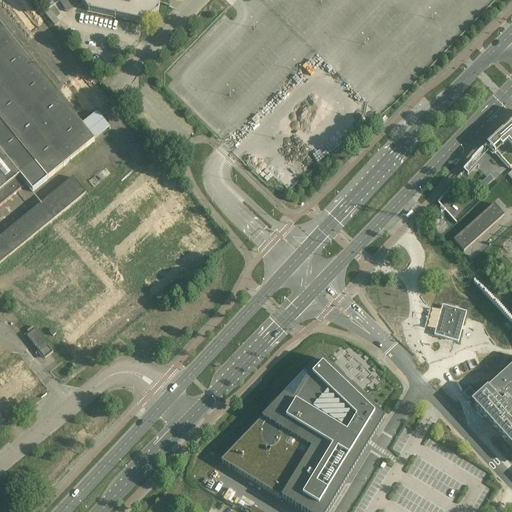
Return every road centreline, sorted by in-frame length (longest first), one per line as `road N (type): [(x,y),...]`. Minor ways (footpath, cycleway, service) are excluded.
road 1 (unknown): [(6,0),(92,99),(109,135),(100,151),(0,231)]
road 2 (secondary): [(505,38),(302,253)]
road 3 (secondary): [(325,279),(511,86)]
road 4 (unclassified): [(229,182),(128,80),(200,0)]
road 5 (unknown): [(0,463),(121,372),(169,396)]
road 6 (secondary): [(290,266),(169,396)]
road 7 (secondary): [(191,417),(313,291)]
road 8 (secondary): [(169,396),(62,511)]
road 9 (unclassified): [(420,386),(341,511)]
road 10 (unclassified): [(420,386),(511,482)]
road 11 (secondary): [(99,511),(191,417)]
